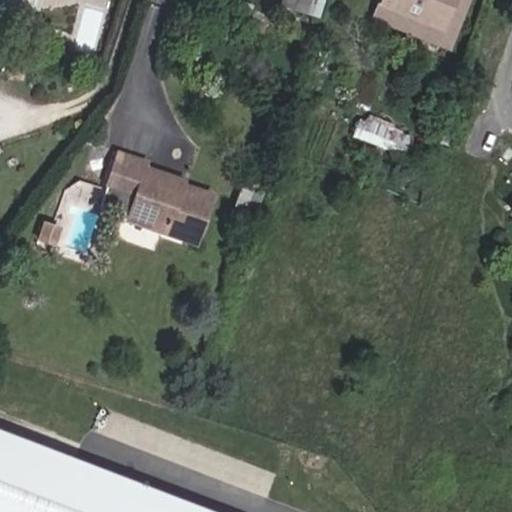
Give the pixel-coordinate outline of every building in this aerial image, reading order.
[(0,0),(0,4),(39,14),(42,0),(0,0)] [(283,0),(281,6),(307,13),(311,0),(283,0)] [(440,29),(450,0),(379,0),(378,4),(402,13),(440,29)] [(448,49),(467,0),(450,0),(440,29),(402,13),(396,28),(448,49)] [(396,28),(402,13),(378,4),(373,18),(396,28)] [(362,116),(355,136),(400,150),(406,130),(362,116)] [(195,243),(212,195),(181,184),(179,190),(162,185),(164,179),(166,175),(146,169),(148,164),(118,154),(106,187),(135,196),(134,201),(127,220),(195,243)] [(263,192),(267,183),(246,176),(242,185),(263,192)] [(179,190),(181,184),(164,179),(162,185),(179,190)] [(256,212),(263,192),(242,185),(235,205),(256,212)] [(134,201),(135,196),(106,187),(104,191),(134,201)] [(53,244),(58,229),(43,224),(38,239),(53,244)] [(208,511),(0,430),(0,511),(208,511)]
